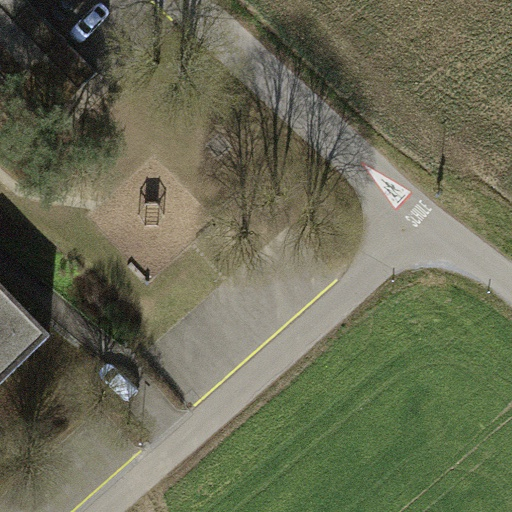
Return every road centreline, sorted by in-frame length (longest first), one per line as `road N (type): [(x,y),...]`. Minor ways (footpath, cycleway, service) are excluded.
road 1 (track): [(106,511),(432,222)]
road 2 (residential): [(183,0),(432,222),(511,282)]
